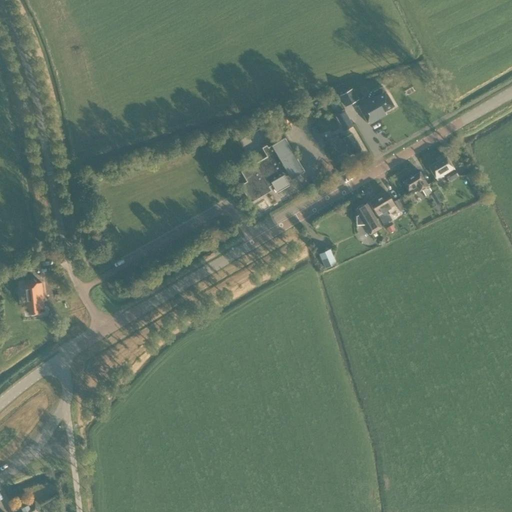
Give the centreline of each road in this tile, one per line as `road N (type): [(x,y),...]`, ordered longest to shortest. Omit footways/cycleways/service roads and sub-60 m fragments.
road 1 (secondary): [(103,332),(511,91)]
road 2 (unclassified): [(103,332),(60,238),(33,90),(0,3)]
